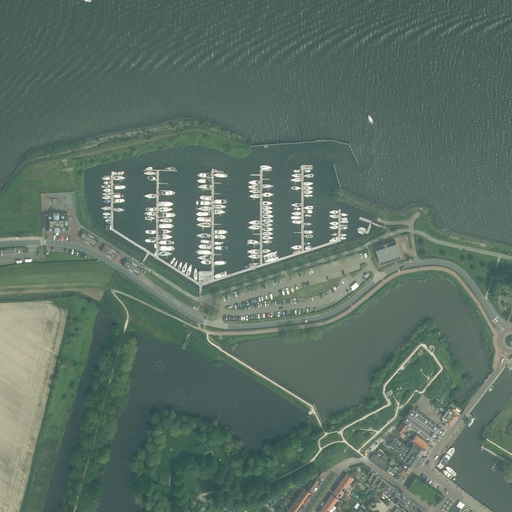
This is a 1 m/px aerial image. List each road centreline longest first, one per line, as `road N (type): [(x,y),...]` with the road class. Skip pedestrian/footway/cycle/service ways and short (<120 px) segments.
road 1 (tertiary): [(506,332),(467,277),(439,262),(393,269),(325,316),(240,327),(198,320),(72,245),(0,244)]
road 2 (unclassified): [(423,470),(506,351)]
